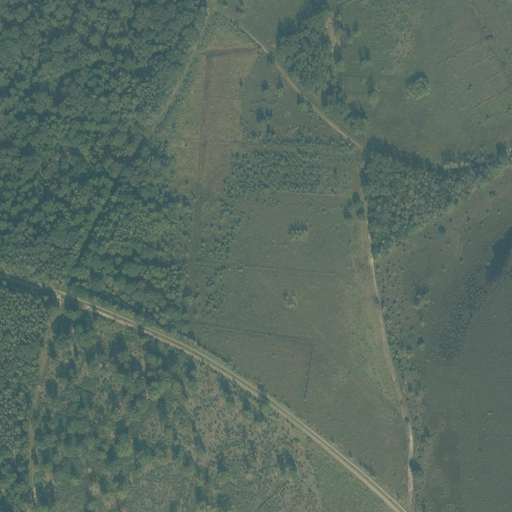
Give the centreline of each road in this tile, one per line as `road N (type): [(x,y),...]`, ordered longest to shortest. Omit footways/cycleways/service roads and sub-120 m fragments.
road 1 (track): [(63,298),(215,368),(308,434),(396,511)]
road 2 (track): [(511,149),(450,177),(368,152),(294,89),(248,31),(209,4)]
road 3 (track): [(409,511),(410,439),(383,335),(363,192),(368,152)]
road 4 (track): [(63,298),(29,393),(23,511)]
